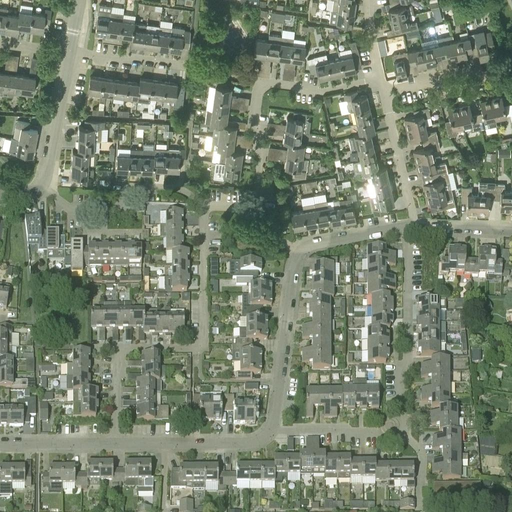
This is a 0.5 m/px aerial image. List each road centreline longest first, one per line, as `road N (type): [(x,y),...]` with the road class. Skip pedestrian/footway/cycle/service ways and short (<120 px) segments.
road 1 (residential): [(118,347),(202,347),(203,206)]
road 2 (residential): [(404,429),(406,230)]
road 3 (residential): [(259,81),(69,54)]
road 4 (residential): [(203,206),(184,193),(129,188),(118,211),(69,209),(42,186)]
road 5 (residential): [(271,428),(299,253)]
road 6 (residential): [(417,229),(384,92)]
road 7 (residential): [(485,504),(432,503),(423,492),(421,445),(404,429)]
road 8 (residential): [(69,54),(42,186)]
road 9 (residential): [(404,429),(271,428)]
road 10 (residential): [(262,209),(259,81)]
road 11 (residential): [(379,76),(319,92),(259,81)]
